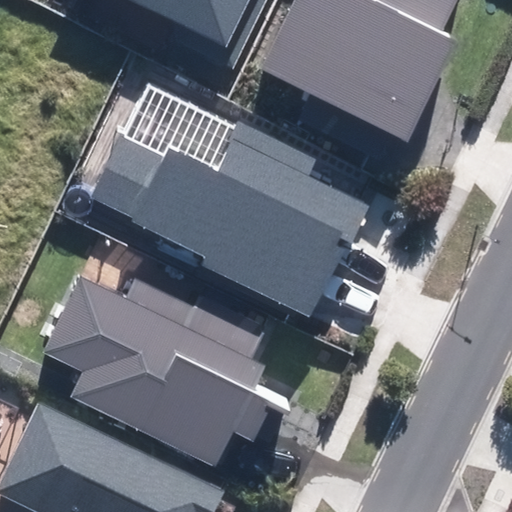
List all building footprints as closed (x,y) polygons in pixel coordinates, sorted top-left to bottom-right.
[(137,0),(179,20),(171,37),(234,67),(266,0),(137,0)] [(300,0),(265,74),(410,143),(458,42),(439,33),(454,0),(300,0)] [(148,82),(92,200),(207,255),(202,264),(312,316),(365,204),(308,177),(316,162),(148,82)] [(85,368),(73,393),(215,461),(231,427),(254,438),(271,402),(248,391),(260,368),(248,362),(259,340),(133,280),(124,298),(87,280),(52,353),(85,368)] [(214,511),(224,490),(39,402),(0,482),(0,490),(45,511),(214,511)]
